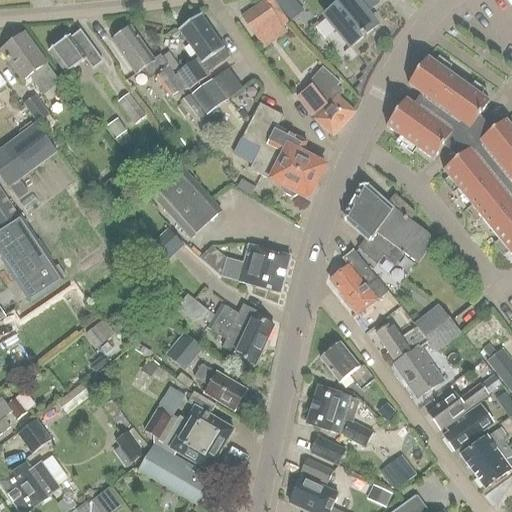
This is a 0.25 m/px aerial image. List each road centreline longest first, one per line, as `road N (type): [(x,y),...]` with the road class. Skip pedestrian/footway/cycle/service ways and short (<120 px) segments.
road 1 (residential): [(479,511),(324,297),(304,289)]
road 2 (tertiary): [(257,511),(304,289)]
road 3 (residential): [(511,280),(499,289),(418,192),(354,147)]
road 4 (unknown): [(207,0),(324,152)]
road 5 (tertiary): [(354,147),(408,47),(450,0)]
road 6 (residential): [(0,20),(170,0)]
road 7 (tertiary): [(304,289),(354,147)]
